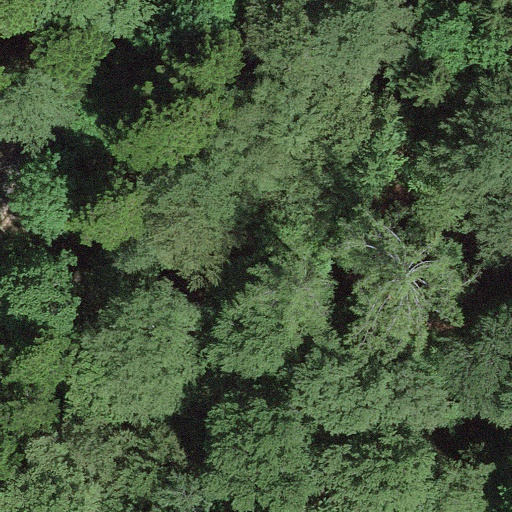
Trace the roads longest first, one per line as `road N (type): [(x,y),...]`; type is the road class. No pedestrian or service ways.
road 1 (track): [(121,511),(391,0)]
road 2 (unclassified): [(0,191),(141,0)]
